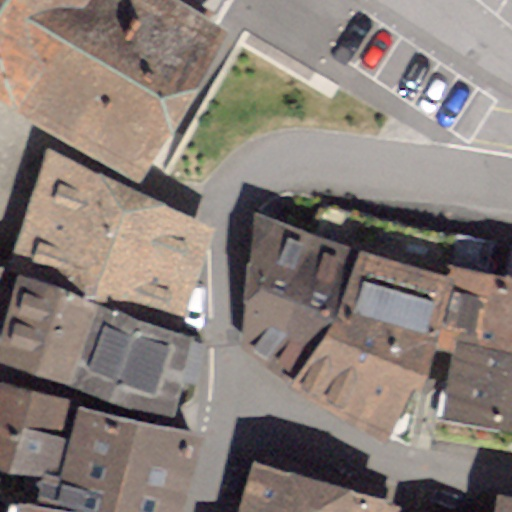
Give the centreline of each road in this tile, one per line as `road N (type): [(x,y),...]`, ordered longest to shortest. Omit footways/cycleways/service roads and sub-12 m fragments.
road 1 (residential): [(511,187),(275,163),(240,178),(220,212)]
road 2 (residential): [(248,384),(279,411),(328,434),(511,472)]
road 3 (residential): [(0,108),(220,212)]
road 4 (residential): [(220,212),(226,324),(248,384)]
road 5 (residential): [(248,384),(218,432),(198,511)]
